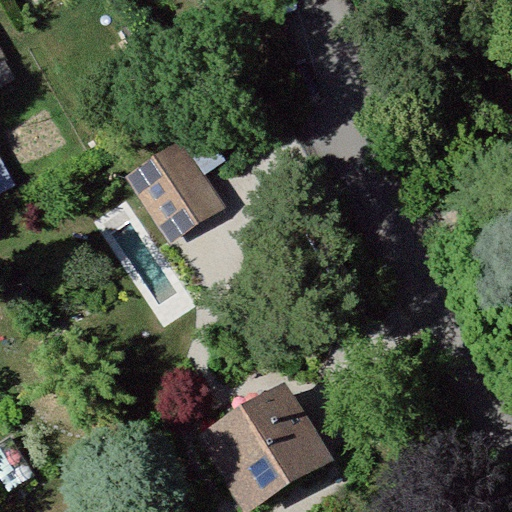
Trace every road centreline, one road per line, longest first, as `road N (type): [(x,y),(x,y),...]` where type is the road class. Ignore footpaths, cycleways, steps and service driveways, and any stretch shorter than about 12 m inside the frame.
road 1 (residential): [(317,0),(373,182),(433,305),(511,437)]
road 2 (unknown): [(373,182),(511,90)]
